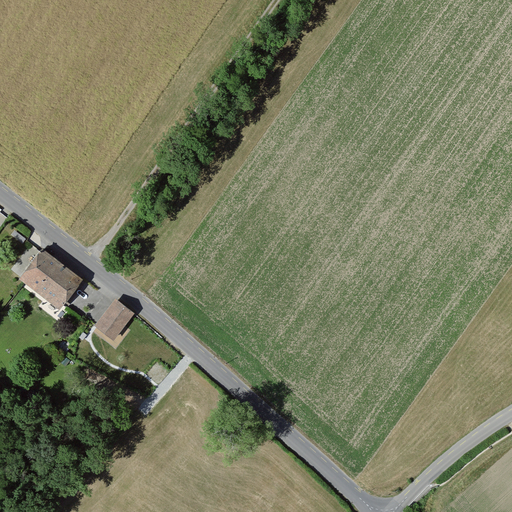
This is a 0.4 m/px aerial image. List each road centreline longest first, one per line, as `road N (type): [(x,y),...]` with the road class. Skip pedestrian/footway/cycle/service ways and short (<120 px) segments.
road 1 (tertiary): [(375,511),(176,333),(0,191)]
road 2 (track): [(276,0),(89,261)]
road 3 (tertiary): [(396,511),(511,413)]
